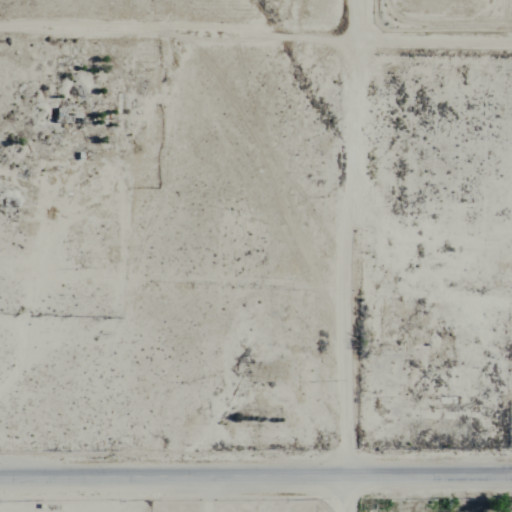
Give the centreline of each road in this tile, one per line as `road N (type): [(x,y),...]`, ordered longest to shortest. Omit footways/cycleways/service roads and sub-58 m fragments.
road 1 (residential): [(346,511),(339,284),(352,0)]
road 2 (residential): [(511,53),(0,56)]
road 3 (tertiary): [(0,477),(511,474)]
